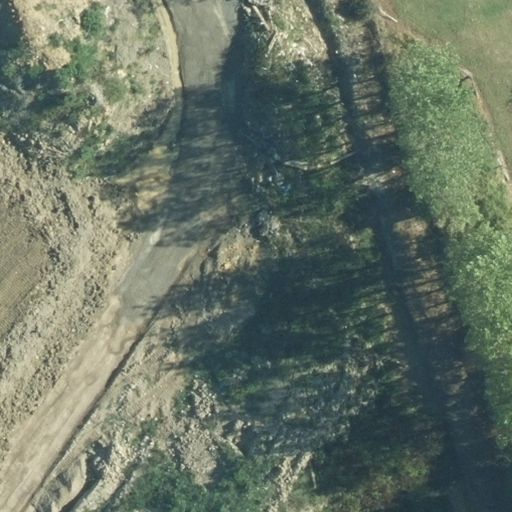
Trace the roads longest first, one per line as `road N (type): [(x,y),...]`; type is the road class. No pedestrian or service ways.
road 1 (residential): [(240,95),(389,511)]
road 2 (residential): [(0,242),(240,95)]
